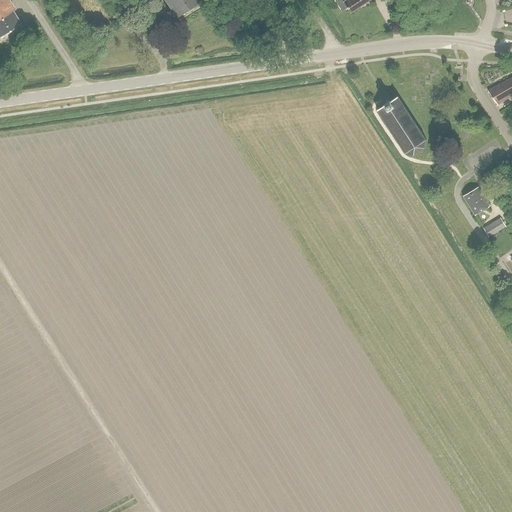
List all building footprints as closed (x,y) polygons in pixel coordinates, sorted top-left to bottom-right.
[(0,0),(0,35),(17,24),(10,13),(13,11),(6,1),(6,0),(0,0)] [(165,0),(178,18),(201,2),(199,0),(165,0)] [(334,0),(342,12),(348,9),(351,13),(370,0),(334,0)] [(498,106),(511,96),(511,78),(488,91),(498,106)] [(398,97),(387,104),(378,110),(406,153),(414,155),(425,148),(427,140),(398,97)] [(475,216),(490,207),(478,188),(464,197),(475,216)] [(489,238),(506,228),(501,218),(483,229),(489,238)]
